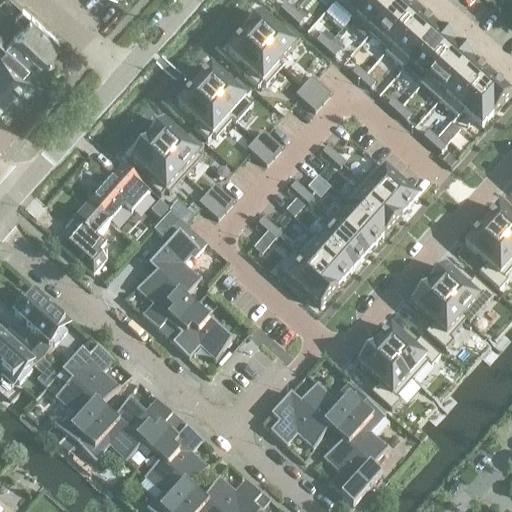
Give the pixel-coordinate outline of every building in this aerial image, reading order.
[(339,0),(338,2),(355,18),(371,0),(339,0)] [(401,0),(371,0),(355,18),(373,34),(403,1),(401,0)] [(403,1),(373,34),(391,50),(421,17),(403,1)] [(285,5),(279,11),(288,19),(294,13),(285,5)] [(12,36),(13,37),(5,46),(26,65),(34,56),(40,62),(42,59),(44,61),(52,53),(50,51),(58,42),(31,17),(21,8),(14,16),(23,24),(12,36)] [(295,14),(289,20),(298,28),(304,22),(295,14)] [(421,17),(391,50),(409,66),(439,33),(421,17)] [(260,18),(244,36),(279,68),(300,44),(286,31),(281,36),(260,18)] [(439,33),(409,66),(427,82),(456,49),(439,33)] [(244,36),(227,55),(248,73),(243,79),(258,92),(279,68),(244,36)] [(321,37),(316,43),(325,51),(330,45),(321,37)] [(330,46),(325,52),(334,60),(339,54),(330,46)] [(0,55),(0,106),(26,78),(23,76),(29,68),(7,48),(0,55)] [(456,49),(427,82),(445,98),(474,65),(456,49)] [(474,65),(445,98),(463,114),(492,81),(474,65)] [(356,69),(351,75),(360,83),(365,77),(356,69)] [(210,70),(194,89),(229,121),(250,97),(236,84),(231,89),(210,70)] [(365,77),(360,83),(370,92),(375,86),(365,77)] [(310,80),(303,89),(323,106),(330,98),(310,80)] [(492,81),(463,114),(481,131),(511,98),(492,81)] [(194,89),(177,107),(198,126),(193,131),(208,144),(229,121),(194,89)] [(303,89),(295,98),(315,115),(323,106),(303,89)] [(391,102),(386,109),(395,117),(401,110),(391,102)] [(401,110),(395,117),(404,125),(410,118),(401,110)] [(163,125),(146,144),(182,176),(203,152),(189,139),(184,144),(163,125)] [(428,134),(423,139),(431,148),(437,142),(428,134)] [(263,135),(255,144),(273,161),(274,161),(282,152),(263,135)] [(437,142),(431,148),(440,157),(446,151),(437,142)] [(146,144),(130,163),(151,181),(146,186),(160,200),(182,176),(146,144)] [(254,144),(246,153),(265,170),(273,161),(255,144),(254,144)] [(321,156),(330,164),(335,158),(326,150),(321,156)] [(335,158),(330,164),(339,172),(344,167),(335,158)] [(384,173),(368,191),(401,221),(417,203),(384,173)] [(113,180),(103,190),(78,218),(101,238),(124,211),(131,217),(149,197),(129,179),(122,188),(113,180)] [(295,185),(289,192),(298,200),(304,193),(295,185)] [(213,189),(206,198),(225,215),(233,206),(213,189)] [(368,191),(352,209),(385,239),(401,221),(368,191)] [(304,193),(298,200),(308,208),(313,201),(304,193)] [(206,198),(198,207),(217,224),(225,215),(206,198)] [(352,209),(336,227),(368,256),(385,239),(352,209)] [(511,223),(498,210),(481,229),(511,256),(511,223)] [(178,224),(169,215),(153,233),(162,241),(178,224)] [(101,238),(78,218),(73,224),(75,226),(66,236),(68,238),(58,249),(92,280),(106,264),(105,252),(95,244),(101,238)] [(262,221),(257,227),(266,234),(271,228),(262,221)] [(336,227),(320,245),(353,275),(368,256),(336,227)] [(271,228),(266,234),(276,243),(282,237),(271,228)] [(511,256),(481,229),(464,248),(487,268),(479,276),(499,294),(508,285),(501,278),(511,265),(511,256)] [(199,252),(179,235),(151,266),(160,273),(157,276),(185,301),(202,283),(201,282),(199,283),(182,268),(196,252),(198,254),(199,252)] [(320,245),(304,263),(337,292),(353,275),(320,245)] [(304,263),(287,282),(320,311),(337,292),(304,263)] [(444,270),(427,289),(462,321),(478,303),(485,310),(494,300),(474,282),(466,290),(444,270)] [(194,309),(157,276),(136,294),(137,296),(138,294),(154,308),(144,320),(142,319),(141,320),(165,342),(194,309)] [(230,277),(214,291),(220,298),(236,284),(230,277)] [(427,289),(410,307),(433,328),(425,336),(445,354),(454,344),(447,338),(462,321),(427,289)] [(28,306),(26,304),(14,317),(28,329),(26,330),(34,338),(36,336),(43,343),(34,353),(43,361),(52,347),(54,348),(67,335),(62,331),(64,328),(53,317),(51,319),(48,316),(50,314),(33,300),(28,306)] [(194,309),(165,342),(189,363),(190,362),(189,361),(199,349),(215,363),(214,365),(215,366),(231,343),(194,309)] [(391,330),(375,348),(410,380),(426,363),(433,369),(442,359),(422,341),(414,350),(391,330)] [(43,361),(34,353),(25,363),(17,357),(19,355),(10,348),(9,349),(0,341),(0,372),(2,374),(0,375),(12,386),(15,384),(19,387),(31,374),(29,372),(43,361)] [(90,344),(62,375),(72,385),(73,384),(100,409),(120,391),(119,390),(117,392),(101,377),(112,366),(113,367),(115,366),(90,344)] [(373,349),(356,367),(379,387),(371,396),(391,414),(400,404),(393,398),(408,381),(373,349)] [(302,402),(317,385),(309,377),(293,395),(302,402)] [(76,450),(104,419),(96,412),(100,409),(73,384),(72,385),(56,403),(57,404),(58,403),(74,417),(60,433),(58,431),(57,432),(76,450)] [(317,387),(300,405),(329,431),(331,428),(339,435),(366,404),(347,387),(346,388),(348,390),(334,405),(317,390),(318,388),(317,387)] [(291,397),(262,429),(287,451),(288,450),(287,449),(297,437),(313,451),(311,453),(313,454),(329,431),(300,405),(291,397)] [(130,400),(114,422),(152,456),(180,425),(180,424),(156,403),(155,404),(156,405),(146,417),(130,403),(131,401),(130,400)] [(366,404),(339,435),(346,442),(343,444),(372,470),(388,452),(387,451),(386,452),(369,437),(383,421),(384,423),(385,422),(366,404)] [(143,448),(114,422),(111,426),(104,419),(76,450),(95,467),(97,466),(95,464),(108,450),(126,466),(143,448)] [(180,425),(152,456),(189,490),(209,472),(208,471),(206,472),(191,458),(201,446),(202,447),(204,446),(180,425)] [(343,444),(323,463),(324,464),(325,463),(341,477),(330,488),(329,487),(328,488),(353,511),(381,479),(372,470),(343,444)] [(185,493),(189,490),(160,463),(144,482),(162,498),(149,511),(147,511),(181,511),(193,500),(185,493)] [(219,481),(203,503),(213,511),(263,511),(270,506),(245,483),(244,485),(245,486),(235,498),(219,483),(220,482),(219,481)] [(193,500),(181,511),(213,511),(203,503),(201,506),(193,500)]
